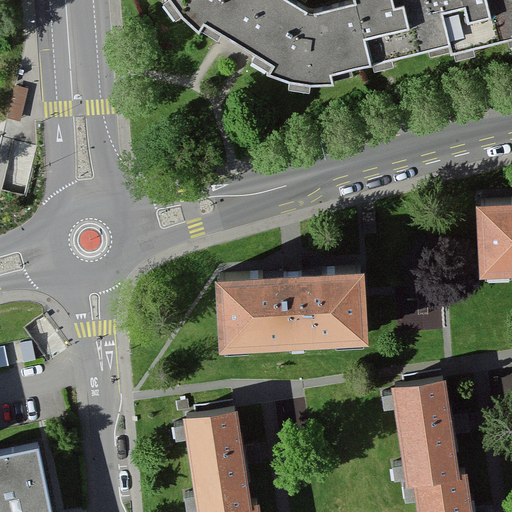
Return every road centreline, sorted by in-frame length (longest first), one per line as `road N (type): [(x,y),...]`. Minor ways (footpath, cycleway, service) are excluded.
road 1 (primary): [(124,231),(511,123)]
road 2 (residential): [(89,276),(108,511)]
road 3 (residential): [(85,202),(66,0)]
